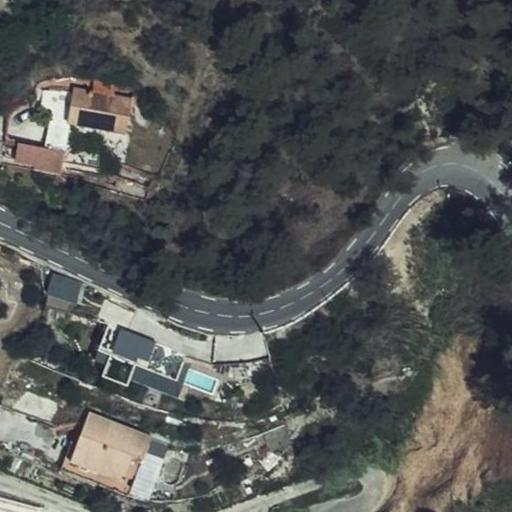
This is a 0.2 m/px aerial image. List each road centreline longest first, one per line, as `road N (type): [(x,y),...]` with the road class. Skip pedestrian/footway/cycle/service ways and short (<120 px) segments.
road 1 (tertiary): [(0,225),(182,308),(233,318),(284,307),(346,262),(412,176),(455,168),(490,184),(511,211)]
road 2 (unknown): [(234,511),(348,470),(369,486),(338,511)]
